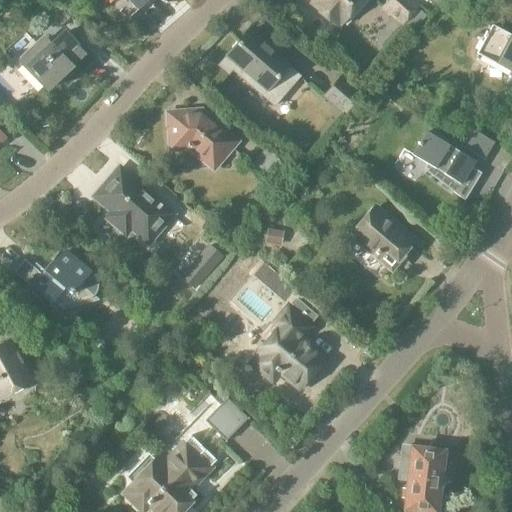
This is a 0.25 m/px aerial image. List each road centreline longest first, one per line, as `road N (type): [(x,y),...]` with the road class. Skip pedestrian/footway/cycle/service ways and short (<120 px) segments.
road 1 (residential): [(218,0),(41,183),(0,214)]
road 2 (residential): [(265,511),(428,327)]
